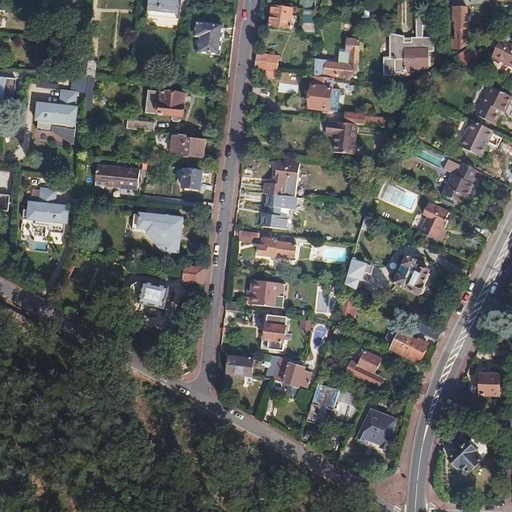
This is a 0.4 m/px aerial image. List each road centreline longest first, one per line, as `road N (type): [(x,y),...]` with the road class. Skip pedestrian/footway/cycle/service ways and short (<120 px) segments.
road 1 (residential): [(194,397),(213,323),(251,0)]
road 2 (motorway): [(511,175),(366,511)]
road 3 (motorway): [(394,511),(511,204)]
road 4 (tertiary): [(511,219),(426,401),(416,473)]
road 5 (tertiary): [(416,473),(511,253)]
road 6 (residential): [(194,397),(401,511)]
road 7 (residential): [(0,288),(194,397)]
